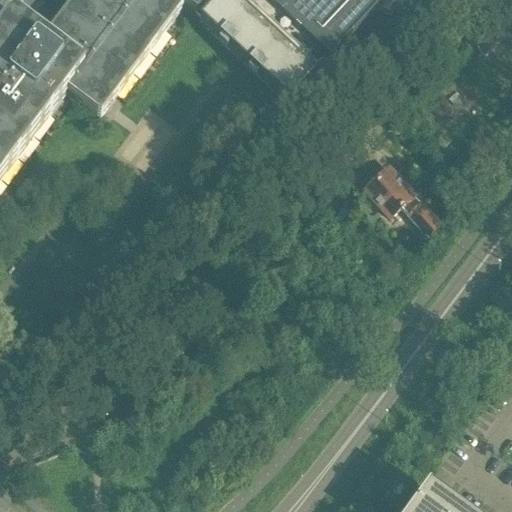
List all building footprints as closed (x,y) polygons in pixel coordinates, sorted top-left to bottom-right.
[(83,0),(58,33),(39,19),(45,11),(29,0),(7,0),(0,10),(0,40),(1,41),(0,42),(0,180),(64,95),(97,121),(180,9),(168,0),(83,0)] [(168,0),(180,9),(196,21),(290,109),(381,11),(390,0),(168,0)] [(472,45),(484,58),(503,39),(490,27),(472,45)] [(440,229),(390,175),(366,196),(390,223),(401,213),(427,241),(440,229)] [(325,208),(334,215),(353,190),(344,183),(325,208)] [(438,511),(417,496),(406,511),(438,511)]
